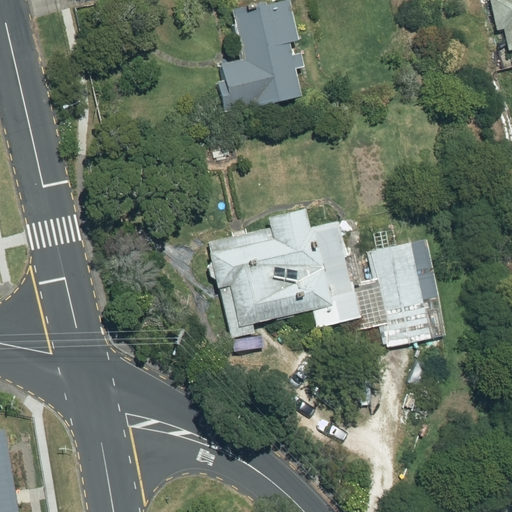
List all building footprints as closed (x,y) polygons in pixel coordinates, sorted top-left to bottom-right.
[(288,39),(296,38),(287,0),(277,0),(263,3),(262,0),(231,7),(243,57),(220,63),(223,78),(216,79),(223,110),(300,92),(294,66),(303,64),(300,49),(290,51),(288,39)] [(511,0),(488,0),(495,29),(502,28),(507,50),(511,48),(511,0)] [(207,240),(209,250),(217,286),(219,286),(230,335),(255,330),(252,320),(312,307),(316,325),(359,315),(336,219),(307,225),(303,207),(267,215),(269,227),(207,240)] [(378,310),(422,301),(410,241),(366,250),(378,310)] [(24,511),(8,418),(0,419),(0,511),(24,511)]
